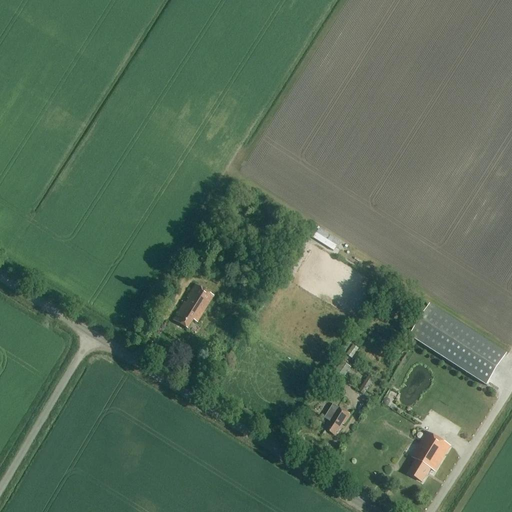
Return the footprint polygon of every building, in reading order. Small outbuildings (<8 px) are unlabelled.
[(351,30),(357,33),(373,3),(368,0),(351,30)] [(333,103),(334,99),(342,103),(354,77),(341,71),(328,101),(333,103)] [(358,118),(372,94),(355,85),(342,109),(358,118)] [(304,126),(312,112),(307,109),(298,123),(304,126)] [(287,153),(301,130),(295,127),(281,149),(287,153)] [(312,238),(314,239),(334,252),(339,242),(317,229),(312,238)] [(317,256),(320,250),(299,237),(295,242),(317,256)] [(200,276),(209,260),(200,254),(190,271),(200,276)] [(197,323),(213,298),(194,286),(187,299),(188,300),(185,305),(183,303),(173,321),(187,330),(192,321),(197,323)] [(410,337),(487,387),(507,355),(430,306),(410,337)] [(375,379),(370,376),(359,393),(364,396),(375,379)] [(352,397),(356,382),(348,380),(344,394),(352,397)] [(371,404),(380,407),(383,398),(375,395),(371,404)] [(337,407),(333,405),(324,418),(328,421),(323,429),(336,437),(341,428),(340,427),(342,423),(344,424),(350,415),(337,407)] [(435,472),(450,447),(427,433),(412,458),(415,461),(407,474),(422,483),(430,469),(435,472)]
